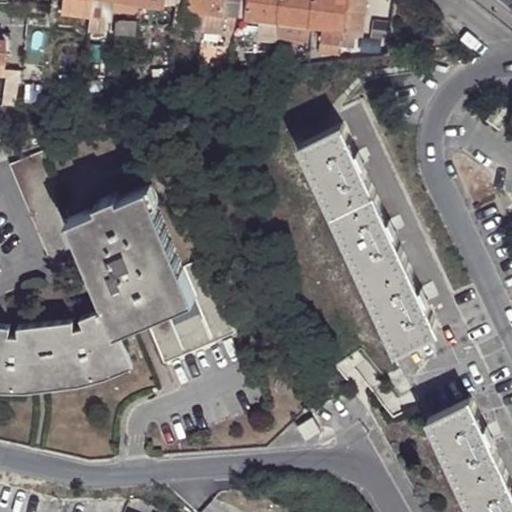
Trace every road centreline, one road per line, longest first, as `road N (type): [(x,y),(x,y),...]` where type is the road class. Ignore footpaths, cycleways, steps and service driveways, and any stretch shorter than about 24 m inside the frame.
road 1 (unclassified): [(393,511),(370,473),(340,455),(98,478),(0,459)]
road 2 (unclassified): [(511,69),(453,88),(433,134),(434,166),(511,333)]
